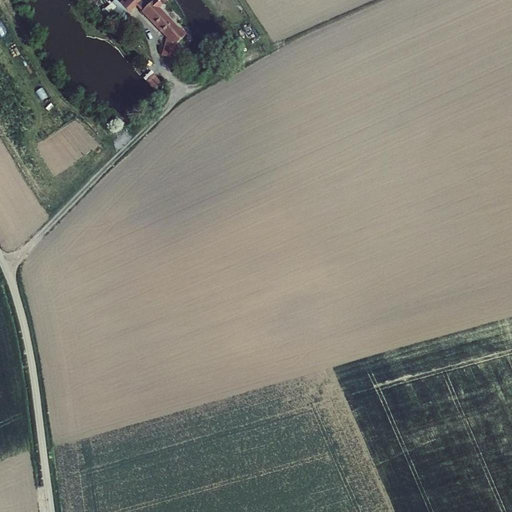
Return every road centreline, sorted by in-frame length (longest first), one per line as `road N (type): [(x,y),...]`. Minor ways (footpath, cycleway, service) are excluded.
road 1 (track): [(7,271),(171,102),(379,0)]
road 2 (unclassified): [(0,257),(27,338),(51,511)]
